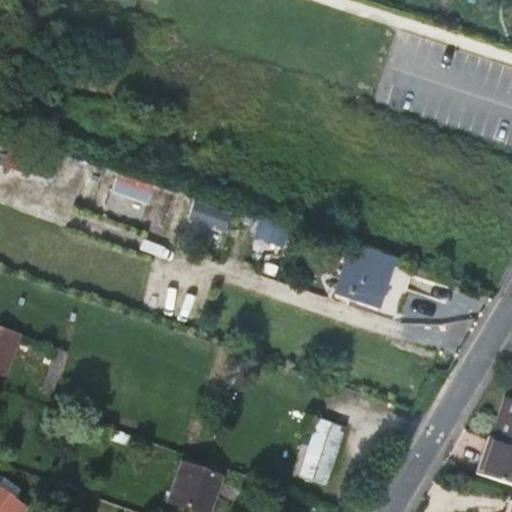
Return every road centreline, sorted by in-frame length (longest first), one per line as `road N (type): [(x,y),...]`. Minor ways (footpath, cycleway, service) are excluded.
road 1 (residential): [(511,307),(389,511)]
road 2 (track): [(511,61),(328,0)]
